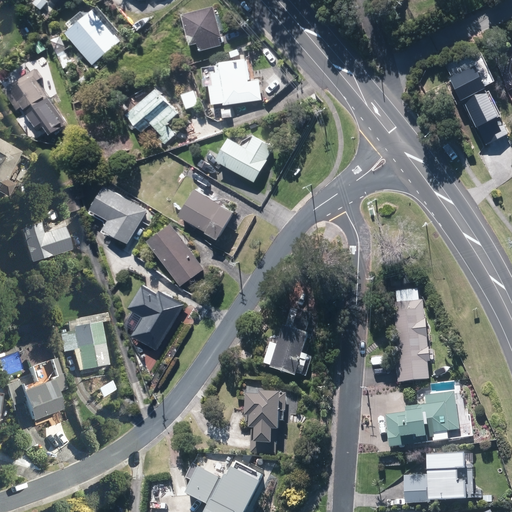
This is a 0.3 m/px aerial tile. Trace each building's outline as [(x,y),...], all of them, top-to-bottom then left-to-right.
[(45,0),(37,0),(35,3),(43,10),(49,3),(45,0)] [(62,0),(57,0),(49,8),(55,14),(66,4),(62,0)] [(403,0),(418,19),(430,10),(422,0),(403,0)] [(217,6),(188,14),(197,45),(202,43),(204,51),(225,45),(223,37),(225,37),(217,6)] [(96,9),(68,32),(96,65),(124,42),(96,9)] [(240,50),(233,52),(235,58),(242,56),(240,50)] [(222,72),(218,73),(219,85),(215,86),(217,104),(227,103),(228,105),(265,100),(262,80),(252,82),(249,59),(225,62),(225,64),(221,65),(222,72)] [(451,73),(474,125),(494,116),(472,64),(451,73)] [(27,106),(30,112),(52,98),(41,80),(46,77),(40,68),(10,88),(23,108),(27,106)] [(276,74),(268,82),(280,94),(288,87),(276,74)] [(164,136),(162,138),(167,144),(178,134),(169,124),(181,114),(159,89),(131,114),(145,131),(154,124),(164,136)] [(233,117),(232,107),(221,108),(222,118),(233,117)] [(237,138),(224,159),(257,180),(278,147),(259,135),(251,148),(237,138)] [(0,192),(8,197),(15,185),(7,180),(22,152),(0,139),(0,192)] [(440,148),(447,158),(455,152),(447,142),(440,148)] [(97,209),(114,220),(108,229),(130,243),(151,211),(111,185),(97,209)] [(78,186),(58,192),(65,215),(85,209),(78,186)] [(202,189),(186,215),(225,238),(240,212),(202,189)] [(176,224),(153,240),(185,286),(208,270),(176,224)] [(65,228),(25,241),(33,263),(72,250),(65,228)] [(91,259),(76,264),(78,271),(93,267),(91,259)] [(388,279),(388,293),(398,293),(398,279),(388,279)] [(136,309),(149,316),(137,336),(161,350),(188,303),(165,290),(164,292),(150,284),(136,309)] [(427,301),(397,304),(401,354),(398,355),(401,383),(432,380),(431,363),(433,363),(427,301)] [(289,326),(275,368),(300,377),(314,335),(309,333),(315,314),(301,310),(295,329),(289,326)] [(83,370),(109,365),(102,323),(75,328),(83,370)] [(255,355),(244,351),(241,358),(252,362),(255,355)] [(38,386),(24,391),(34,421),(64,410),(58,393),(68,390),(56,359),(32,368),(38,386)] [(257,418),(254,437),(278,441),(280,433),(271,431),(274,419),(285,421),(288,405),(282,403),(284,391),(272,389),(264,401),(252,399),(263,384),(254,378),(244,391),(242,391),(238,411),(248,413),(247,417),(257,418)] [(14,406),(26,402),(19,382),(7,386),(14,406)] [(112,382),(99,389),(104,398),(117,390),(112,382)] [(430,405),(408,408),(409,413),(390,415),(394,448),(426,444),(426,438),(434,437),(434,435),(462,431),(458,393),(429,396),(430,405)] [(251,438),(230,431),(227,445),(247,451),(251,438)] [(408,504),(476,501),(475,482),(466,482),(466,472),(474,471),(473,454),(431,456),(432,475),(407,476),(408,504)] [(209,470),(196,495),(218,506),(215,511),(253,511),(268,483),(241,469),(236,478),(235,477),(232,482),(209,470)]
